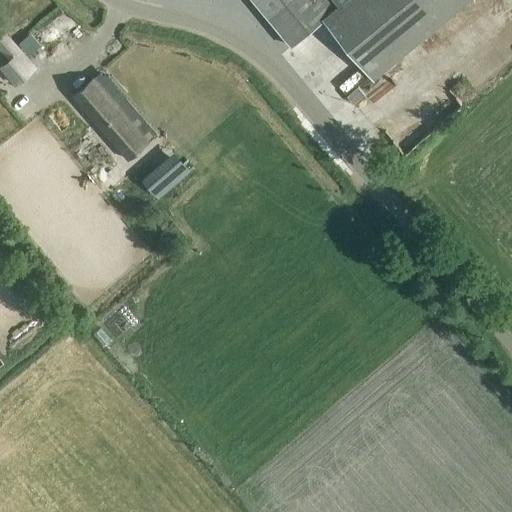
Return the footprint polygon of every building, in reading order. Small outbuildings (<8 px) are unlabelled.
[(256,0),(294,45),(327,18),(369,70),(454,0),(256,0)] [(0,47),(10,59),(1,67),(17,84),(35,67),(6,33),(0,38),(0,47)] [(73,95),(128,159),(148,142),(93,78),(73,95)] [(355,105),(366,96),(359,86),(348,96),(355,105)] [(145,166),(143,167),(155,180),(162,174),(150,161),(145,166)] [(167,229),(159,235),(167,245),(174,239),(167,229)]
